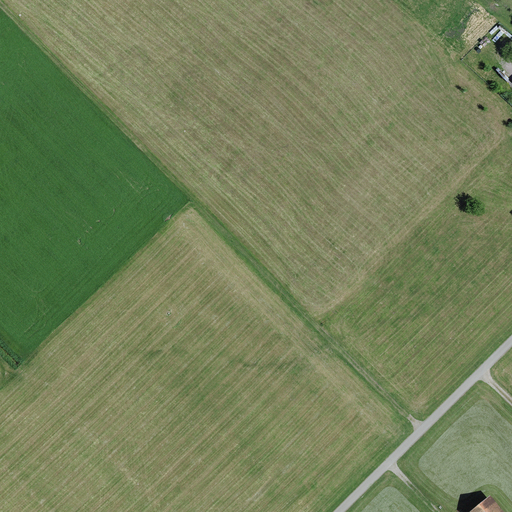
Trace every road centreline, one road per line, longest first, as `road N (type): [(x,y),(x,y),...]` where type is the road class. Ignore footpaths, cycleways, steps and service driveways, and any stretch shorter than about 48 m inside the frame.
road 1 (track): [(0,5),(421,430)]
road 2 (track): [(511,340),(339,511)]
